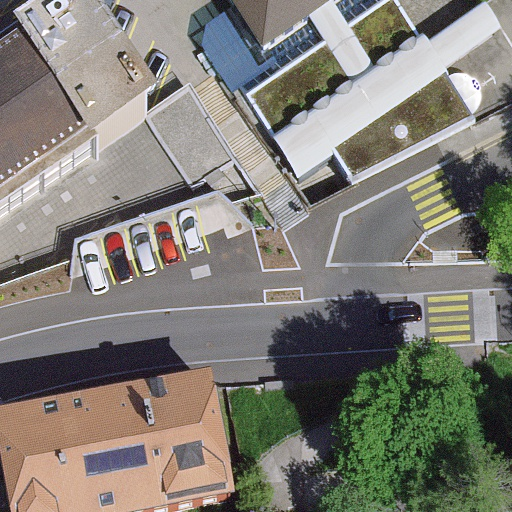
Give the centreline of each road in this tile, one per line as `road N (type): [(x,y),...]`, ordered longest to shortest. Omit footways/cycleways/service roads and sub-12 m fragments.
road 1 (residential): [(358,319),(369,235),(511,161)]
road 2 (residential): [(358,319),(118,339)]
road 3 (residential): [(511,314),(358,319)]
road 4 (residential): [(0,365),(118,339)]
